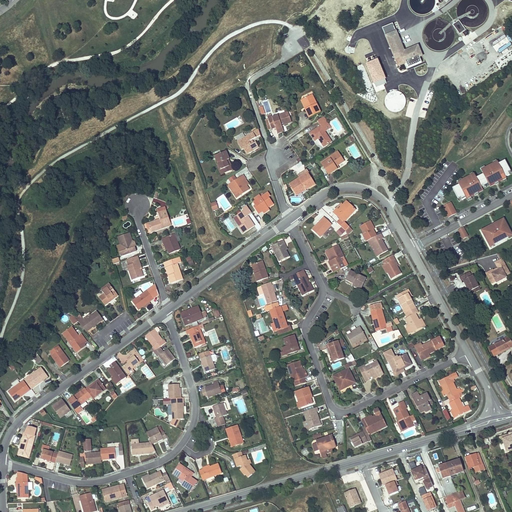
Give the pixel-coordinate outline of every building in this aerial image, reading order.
[(465,30),(458,21),(452,25),(459,35),(465,30)] [(381,28),(385,37),(395,32),(392,24),(381,28)] [(395,32),(385,37),(396,64),(421,54),(417,46),(404,52),(395,32)] [(403,43),(409,41),(407,35),(401,38),(403,43)] [(397,67),(422,57),(421,54),(396,64),(397,67)] [(312,95),(303,99),(307,108),(305,109),(309,118),(321,113),(312,95)] [(285,113),(268,119),(271,129),(276,128),(277,133),(283,131),(282,127),(284,126),(284,125),(291,123),(287,108),(284,109),(285,113)] [(324,117),(318,121),(321,126),(310,134),(315,141),(318,139),(324,147),(331,142),(325,132),(331,128),(324,117)] [(330,122),(339,136),(345,131),(336,118),(330,122)] [(245,137),(238,142),(237,142),(242,150),(243,149),(246,154),(259,147),(256,142),(254,144),(251,145),(250,142),(252,140),(256,138),(255,137),(260,135),(258,129),(252,132),(253,133),(245,137)] [(235,138),(238,142),(245,137),(243,133),(235,138)] [(215,156),(218,165),(221,170),(223,169),(225,174),(231,171),(227,162),(229,161),(229,160),(229,159),(226,152),(215,156)] [(330,160),(322,165),(329,175),(339,168),(337,166),(344,162),(338,152),(329,158),(330,160)] [(480,188),(487,184),(488,187),(493,185),(494,185),(497,184),(496,183),(505,179),(504,178),(508,175),(507,173),(509,172),(503,161),(497,164),(496,163),(480,171),(482,175),(474,178),(473,175),(457,183),(457,185),(451,189),(456,199),(459,198),(460,201),(464,198),(465,200),(473,195),(473,196),(477,194),(476,194),(481,191),(480,188)] [(297,173),(305,168),(302,162),(293,166),(297,173)] [(221,170),(218,165),(217,165),(221,175),(225,174),(223,169),(221,170)] [(290,184),(296,194),(305,188),(306,190),(314,185),(307,173),(290,184)] [(247,186),(243,181),(245,180),(246,179),(243,175),(228,185),(237,199),(249,190),(247,186)] [(257,200),(255,201),(253,203),(255,206),(254,207),(259,214),(263,212),(261,210),(267,206),(268,208),(272,205),(270,203),(272,202),(269,197),(271,196),(268,193),(261,197),(260,195),(256,198),(257,200)] [(340,219),(337,223),(345,231),(349,227),(344,222),(355,210),(347,202),(343,206),(340,204),(335,209),(336,210),(333,213),(340,219)] [(454,214),(448,204),(442,207),(448,217),(454,214)] [(252,213),(246,206),(242,208),(244,211),(237,216),(243,225),(239,227),(243,234),(255,227),(248,216),(252,213)] [(160,220),(148,224),(151,232),(171,226),(169,220),(165,207),(157,210),(160,220)] [(324,218),(312,230),(320,237),(332,225),(324,218)] [(362,234),(366,242),(368,241),(376,236),(373,230),(372,227),(373,227),(370,221),(360,227),(364,234),(362,234)] [(510,235),(503,221),(498,223),(497,222),(485,229),(486,230),(481,233),(488,247),(492,245),(492,246),(507,239),(506,237),(510,235)] [(335,222),(331,226),(337,231),(340,226),(335,222)] [(123,252),(119,253),(121,257),(136,252),(134,248),(133,249),(130,241),(132,241),(130,233),(118,237),(120,245),(123,252)] [(376,236),(368,241),(370,246),(373,244),(379,255),(387,251),(382,239),(383,238),(381,234),(376,236)] [(174,235),(161,240),(163,244),(165,243),(167,250),(169,255),(180,250),(177,243),(174,235)] [(286,250),(284,245),(285,245),(283,241),(272,247),(279,262),(289,257),(286,250)] [(373,244),(370,246),(376,257),(379,255),(373,244)] [(338,246),(328,250),(333,260),(330,262),(328,262),(334,273),(344,268),(340,259),(344,257),(338,246)] [(138,256),(127,260),(128,266),(127,266),(132,280),(143,277),(141,270),(140,266),(141,266),(138,256)] [(189,267),(195,264),(190,256),(184,259),(189,267)] [(393,256),(382,261),(384,265),(388,273),(391,279),(401,274),(397,266),(398,265),(393,256)] [(179,258),(164,263),(165,268),(167,267),(170,275),(168,276),(171,284),(183,280),(177,264),(181,263),(179,258)] [(506,276),(505,275),(509,272),(502,259),(495,263),(498,269),(494,271),(493,270),(486,274),(491,282),(494,280),(495,282),(496,283),(507,278),(506,276)] [(263,261),(254,264),(257,273),(255,274),(254,274),(257,282),(268,278),(263,261)] [(350,271),(346,280),(354,284),(353,286),(360,290),(366,279),(350,271)] [(479,288),(473,277),(472,278),(470,273),(460,279),(463,283),(464,282),(466,287),(467,286),(468,288),(467,288),(470,293),(473,291),(479,288)] [(307,280),(308,279),(306,276),(296,281),(302,296),(313,291),(310,284),(309,285),(307,280)] [(271,283),(262,286),(265,296),(268,304),(277,301),(274,292),(272,286),(271,283)] [(110,286),(102,292),(104,294),(99,298),(105,306),(109,303),(108,301),(114,297),(115,299),(118,296),(110,286)] [(396,296),(403,310),(404,309),(407,313),(415,308),(409,297),(411,296),(408,289),(396,296)] [(138,310),(143,307),(142,306),(149,301),(149,303),(153,300),(147,291),(143,294),(136,298),(132,301),(138,310)] [(265,307),(266,312),(270,311),(279,308),(277,303),(265,307)] [(279,308),(270,311),(274,324),(277,331),(287,327),(282,312),(288,310),(286,305),(279,308)] [(185,314),(181,315),(186,326),(203,319),(199,308),(189,312),(188,310),(184,311),(185,314)] [(407,319),(405,320),(408,325),(409,327),(407,328),(406,329),(408,333),(412,332),(422,327),(419,321),(415,314),(418,313),(416,308),(415,308),(407,313),(409,318),(407,319)] [(381,309),(371,312),(376,332),(386,329),(381,309)] [(82,319),(78,322),(84,330),(88,327),(90,329),(103,320),(97,311),(90,316),(84,321),(82,319)] [(203,325),(188,330),(190,334),(194,348),(205,344),(200,330),(204,329),(203,325)] [(287,327),(277,331),(278,336),(292,331),(290,326),(287,327)] [(63,334),(68,341),(69,340),(74,347),(73,347),(77,353),(85,346),(84,344),(83,343),(86,340),(81,334),(78,336),(72,327),(63,334)] [(352,333),(347,336),(352,345),(366,337),(360,327),(356,329),(357,330),(352,333)] [(152,350),(154,352),(159,348),(163,345),(161,341),(162,340),(154,329),(145,336),(154,348),(152,350)] [(282,348),(284,352),(287,351),(288,355),(297,352),(295,345),(297,344),(294,336),(284,339),(286,347),(282,348)] [(366,337),(352,345),(354,349),(368,341),(366,337)] [(506,350),(505,348),(511,344),(508,337),(489,347),(494,356),(506,350)] [(421,343),(414,347),(420,359),(429,355),(429,354),(437,350),(435,347),(439,345),(436,339),(422,346),(421,343)] [(327,345),(328,349),(330,348),(334,362),(344,359),(340,347),(345,346),(343,340),(327,345)] [(50,352),(52,355),(56,361),(55,362),(60,368),(69,361),(58,346),(50,352)] [(159,348),(154,352),(157,357),(159,356),(166,366),(175,359),(167,349),(163,352),(159,348)] [(129,362),(124,366),(128,372),(144,361),(143,360),(135,349),(133,351),(135,354),(130,357),(127,360),(129,362)] [(389,362),(394,373),(395,374),(403,369),(411,365),(406,355),(398,358),(398,357),(395,358),(392,350),(384,354),(388,362),(389,362)] [(209,351),(199,354),(205,373),(215,369),(209,351)] [(294,382),(295,387),(306,383),(305,378),(307,377),(305,372),(303,373),(302,370),(300,361),(287,365),(293,382),(294,382)] [(111,368),(108,370),(112,377),(117,384),(126,378),(115,362),(111,364),(113,367),(111,368)] [(369,379),(372,377),(382,372),(377,362),(365,368),(364,366),(359,369),(366,382),(369,380),(369,379)] [(41,367),(24,380),(31,389),(39,384),(38,383),(42,380),(43,381),(48,377),(41,367)] [(333,377),(335,381),(338,380),(342,390),(355,384),(349,369),(333,377)] [(438,381),(441,386),(443,385),(447,394),(449,399),(458,394),(461,393),(460,390),(459,388),(456,389),(453,382),(452,380),(454,379),(458,377),(456,373),(438,381)] [(89,387),(86,390),(91,397),(93,399),(94,398),(106,390),(99,380),(93,384),(94,385),(89,388),(89,387)] [(15,402),(21,397),(20,396),(26,392),(26,393),(30,390),(23,381),(8,392),(15,402)] [(218,383),(214,384),(205,388),(205,389),(202,390),(204,398),(208,397),(208,398),(222,393),(218,383)] [(168,385),(169,399),(171,399),(181,398),(181,394),(179,394),(179,389),(179,384),(168,385)] [(295,392),(298,403),(301,402),(303,407),(313,404),(311,399),(313,398),(309,387),(295,392)] [(74,396),(68,401),(77,414),(81,411),(78,407),(80,405),(91,397),(86,390),(85,389),(79,393),(80,394),(75,398),(74,396)] [(421,399),(420,397),(418,392),(411,395),(420,413),(425,411),(425,412),(431,410),(429,406),(428,402),(431,400),(428,394),(423,396),(423,398),(421,399)] [(458,394),(449,399),(451,402),(449,403),(452,410),(456,418),(470,411),(468,406),(463,408),(459,399),(460,398),(458,394)] [(181,398),(171,399),(171,405),(172,420),(183,419),(182,413),(182,407),(184,407),(184,398),(181,398)] [(62,399),(52,407),(60,418),(70,411),(62,399)] [(394,410),(399,422),(404,431),(414,427),(406,410),(407,409),(403,402),(398,404),(400,407),(394,410)] [(215,419),(218,427),(225,424),(223,417),(227,415),(223,403),(213,407),(217,419),(215,419)] [(376,416),(372,417),(368,419),(368,418),(364,420),(370,432),(380,427),(381,429),(387,426),(378,408),(373,411),(376,416)] [(314,409),(304,412),(307,421),(309,429),(319,426),(314,409)] [(446,409),(442,411),(447,421),(451,419),(446,409)] [(370,432),(364,420),(361,421),(365,427),(368,435),(381,429),(380,427),(370,432)] [(226,430),(229,438),(230,437),(233,447),(243,443),(237,426),(226,430)] [(22,446),(20,455),(29,457),(35,436),(34,436),(36,429),(28,427),(25,433),(21,446),(22,446)] [(174,427),(171,432),(176,435),(179,430),(174,427)] [(368,435),(365,427),(361,429),(363,432),(350,438),(354,448),(371,440),(368,435)] [(158,428),(146,433),(151,442),(152,444),(157,442),(156,441),(163,438),(163,439),(164,440),(167,438),(164,431),(160,433),(158,428)] [(326,454),(325,451),(331,449),(336,447),(332,435),(316,441),(317,443),(312,445),(315,452),(319,450),(322,459),(327,457),(326,454)] [(511,435),(502,439),(506,451),(511,448),(511,435)] [(86,452),(86,463),(93,462),(93,464),(102,463),(101,460),(101,453),(91,453),(90,440),(83,440),(84,452),(86,452)] [(152,444),(151,442),(150,443),(139,444),(139,440),(131,440),(132,455),(151,454),(155,451),(152,444)] [(40,459),(55,464),(56,462),(58,454),(49,452),(50,447),(44,445),(43,445),(41,450),(43,450),(40,459)] [(115,448),(100,449),(101,453),(101,460),(116,459),(115,448)] [(58,454),(56,462),(70,466),(73,456),(59,451),(58,454)] [(254,471),(249,465),(247,465),(246,461),(244,456),(242,457),(241,452),(233,455),(236,465),(237,465),(238,467),(241,466),(243,468),(240,470),(244,476),(245,475),(248,478),(252,475),(251,473),(254,471)] [(472,457),(471,456),(466,457),(470,468),(474,467),(480,465),(478,460),(481,459),(480,455),(472,457)] [(480,465),(474,467),(476,472),(485,469),(481,459),(478,460),(480,465)] [(447,464),(451,476),(463,472),(459,460),(447,464)] [(198,482),(191,478),(194,474),(190,472),(189,473),(185,469),(186,468),(179,464),(172,474),(183,482),(182,485),(191,491),(198,482)] [(202,470),(199,471),(202,481),(222,473),(218,464),(210,467),(202,470)] [(451,476),(447,464),(439,466),(443,478),(451,476)] [(418,470),(417,469),(412,471),(416,480),(424,477),(425,476),(427,481),(426,482),(424,482),(427,489),(433,486),(425,466),(421,468),(421,467),(419,468),(420,469),(418,470)] [(393,469),(379,475),(383,486),(386,485),(396,481),(397,480),(393,469)] [(150,476),(142,479),(147,488),(164,480),(160,471),(157,473),(156,473),(150,476)] [(18,483),(16,483),(16,487),(18,486),(18,493),(18,498),(28,498),(28,482),(27,482),(27,478),(18,478),(18,483)] [(398,492),(395,486),(398,485),(396,481),(386,485),(387,489),(390,495),(398,492)] [(111,491),(103,493),(105,502),(127,496),(124,484),(111,488),(111,491)] [(351,493),(345,495),(350,507),(361,503),(355,489),(350,491),(351,493)] [(154,507),(157,505),(168,500),(163,490),(149,497),(151,502),(148,504),(151,510),(154,509),(154,507)] [(79,496),(80,501),(83,500),(86,511),(93,511),(96,511),(91,493),(79,496)] [(453,495),(445,498),(447,505),(454,502),(456,505),(458,511),(464,511),(460,500),(460,499),(456,501),(453,495)] [(410,508),(416,506),(413,498),(407,501),(410,508)] [(409,511),(405,502),(399,505),(401,511),(409,511)]
